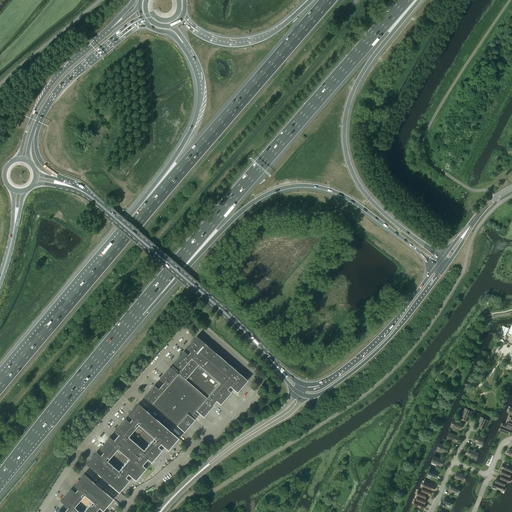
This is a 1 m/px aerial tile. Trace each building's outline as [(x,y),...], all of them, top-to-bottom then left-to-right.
[(502,326),(499,334),(505,336),(507,332),(508,328),(502,326)] [(248,380),(197,336),(186,348),(190,351),(188,354),(184,351),(173,363),(180,369),(179,371),(215,402),(216,400),(221,404),(231,392),(227,388),(230,386),(237,392),(248,380)] [(178,373),(170,366),(160,379),(164,382),(159,388),(155,384),(144,397),(184,431),(195,419),(191,416),(196,410),(203,416),(214,404),(213,403),(215,402),(179,371),(178,373)] [(161,443),(168,450),(171,446),(179,438),(139,403),(128,415),(132,419),(130,421),(126,418),(115,430),(119,434),(116,437),(145,461),(148,459),(151,462),(162,450),(158,446),(161,443)] [(464,414),(463,416),(464,417),(463,419),(468,421),(471,413),(472,412),(467,410),(466,411),(465,414),(464,414)] [(488,421),(483,419),(479,428),(484,430),(488,421)] [(458,429),(458,428),(461,429),(463,424),(454,420),(452,425),(456,427),(455,428),(458,429)] [(499,431),(508,434),(510,430),(511,427),(511,421),(510,421),(508,425),(508,426),(507,428),(501,426),(499,431)] [(451,433),(450,433),(448,438),(449,438),(457,442),(459,437),(451,433)] [(477,443),(477,442),(482,444),(484,439),(474,435),(472,440),(475,441),(474,442),(477,443)] [(146,468),(142,464),(145,461),(116,437),(114,440),(110,436),(99,449),(103,452),(101,455),(97,451),(86,464),(119,492),(126,484),(130,480),(126,476),(128,474),(136,480),(146,468)] [(449,447),(442,444),(440,443),(438,448),(442,450),(442,451),(443,452),(444,452),(445,451),(447,452),(449,447)] [(467,454),(476,458),(478,453),(469,449),(467,454)] [(444,460),(435,457),(434,456),(432,461),(433,462),(437,463),(436,464),(439,465),(439,464),(442,465),(444,460)] [(511,472),(511,473),(511,471),(511,466),(507,465),(503,463),(501,468),(503,469),(511,472)] [(430,469),(428,474),(436,478),(438,472),(430,469)] [(509,477),(511,472),(503,469),(501,474),(502,474),(509,477)] [(454,476),(457,477),(456,479),(459,480),(459,478),(464,480),(466,475),(457,471),(454,476)] [(98,511),(97,510),(99,507),(103,511),(114,498),(84,473),(74,485),(78,489),(75,491),(71,488),(61,500),(68,507),(66,510),(68,511),(98,511)] [(502,474),(500,479),(506,481),(505,481),(508,482),(510,477),(509,477),(502,474)] [(504,486),(505,481),(506,481),(500,479),(497,478),(495,482),(495,483),(504,486)] [(422,486),(423,487),(432,490),(433,491),(435,486),(424,481),(422,486)] [(496,489),(502,491),(504,486),(495,483),(495,482),(494,482),(492,487),(496,489)] [(455,491),(459,493),(461,488),(452,484),(448,492),(454,494),(455,491)] [(430,495),(432,490),(423,487),(421,491),(427,494),(430,495)] [(425,499),(427,494),(421,491),(418,490),(416,495),(417,496),(418,495),(425,499)] [(418,495),(417,496),(416,500),(425,504),(427,499),(425,499),(418,495)] [(443,503),(451,506),(454,501),(445,497),(443,503)] [(425,504),(416,500),(415,500),(413,505),(424,509),(426,504),(425,504)]
